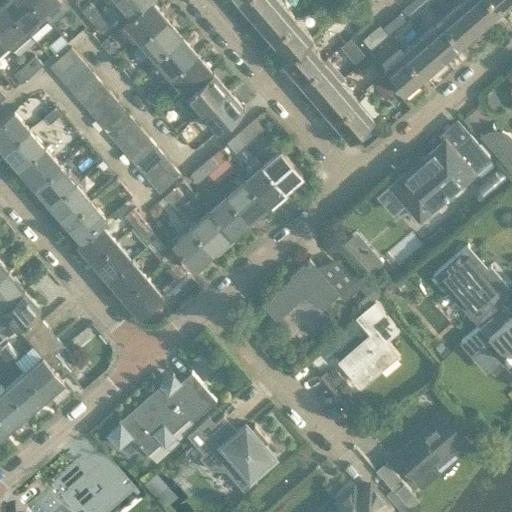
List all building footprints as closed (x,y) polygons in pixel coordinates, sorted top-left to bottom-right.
[(25,26),(24,26),(2,0),(0,2),(0,33),(7,41),(6,42),(12,49),(31,33),(25,26)] [(48,18),(42,11),(32,0),(2,0),(24,26),(25,26),(27,24),(33,31),(48,18)] [(32,0),(42,11),(54,0),(32,0)] [(92,18),(99,11),(91,0),(83,7),(92,18)] [(147,0),(119,0),(132,14),(147,0)] [(140,38),(167,14),(154,0),(147,0),(132,14),(124,20),(140,38)] [(238,0),(254,19),(275,0),(238,0)] [(271,38),(295,17),(280,0),(275,0),(254,19),(271,38)] [(462,41),(481,24),(460,0),(441,17),(462,41)] [(481,24),(500,7),(493,0),(460,0),(481,24)] [(416,12),(408,3),(402,9),(409,18),(416,12)] [(402,10),(389,22),(397,31),(410,19),(402,10)] [(101,28),(109,21),(99,11),(92,18),(101,28)] [(155,56),(182,32),(167,14),(140,38),(155,56)] [(306,39),(311,36),(295,17),(271,38),(287,56),(306,39)] [(443,57),(462,41),(441,17),(422,33),(443,57)] [(370,31),(362,38),(369,47),(378,40),(370,31)] [(171,74),(198,50),(182,32),(155,56),(171,74)] [(423,73),(443,57),(422,33),(403,50),(423,73)] [(110,53),(117,47),(107,35),(100,41),(110,53)] [(349,36),(341,44),(348,51),(356,44),(349,36)] [(299,80),(323,59),(306,39),(287,56),(282,61),(299,80)] [(57,71),(78,53),(71,45),(50,63),(57,71)] [(186,91),(213,68),(198,50),(171,74),(186,91)] [(404,90),(423,73),(403,50),(384,66),(404,90)] [(65,80),(86,63),(78,53),(57,71),(65,80)] [(32,71),(42,62),(35,54),(25,63),(32,71)] [(316,100),(340,79),(323,59),(299,80),(316,100)] [(21,80),(32,71),(25,63),(14,73),(21,80)] [(73,89),(94,72),(86,63),(65,80),(73,89)] [(201,109),(228,85),(213,68),(186,91),(201,109)] [(80,98),(101,81),(94,72),(73,89),(80,98)] [(394,88),(384,76),(375,83),(386,95),(394,88)] [(333,119),(357,98),(340,79),(316,100),(333,119)] [(88,107),(109,89),(101,81),(80,98),(88,107)] [(217,127),(244,103),(228,85),(201,109),(217,127)] [(96,116),(117,99),(109,89),(88,107),(96,116)] [(349,138),(373,117),(357,98),(333,119),(349,138)] [(104,126),(125,108),(117,99),(96,116),(104,126)] [(43,116),(50,123),(60,114),(54,107),(43,116)] [(112,134),(133,117),(125,108),(104,126),(112,134)] [(0,144),(3,148),(29,126),(13,109),(0,120),(0,144)] [(261,126),(254,118),(252,116),(235,131),(243,141),(261,126)] [(119,143),(140,126),(133,117),(112,134),(119,143)] [(492,122),(493,127),(495,131),(485,139),(480,133),(479,133),(511,171),(511,145),(505,142),(502,139),(496,130),(494,126),(492,122)] [(19,166),(44,144),(29,126),(3,148),(19,166)] [(127,153),(148,135),(140,126),(119,143),(127,153)] [(236,148),(243,141),(235,131),(227,138),(236,148)] [(490,156),(470,133),(452,149),(444,141),(407,173),(406,171),(378,195),(390,209),(403,198),(424,221),(453,195),(449,190),(490,156)] [(135,162),(156,144),(148,135),(127,153),(135,162)] [(34,183),(59,162),(44,144),(19,166),(34,183)] [(143,171),(164,154),(156,144),(135,162),(143,171)] [(284,188),(302,171),(280,146),(261,162),(284,188)] [(151,180),(172,162),(164,154),(143,171),(151,180)] [(208,172),(219,163),(211,154),(200,163),(208,172)] [(49,201),(75,180),(59,162),(34,183),(49,201)] [(159,189),(180,171),(172,162),(151,180),(159,189)] [(266,203),(284,188),(261,162),(244,177),(266,203)] [(197,181),(208,172),(200,163),(189,172),(197,181)] [(493,190),(508,177),(497,165),(482,177),(493,190)] [(248,219),(266,203),(244,177),(226,193),(248,219)] [(65,219),(90,198),(75,180),(49,201),(65,219)] [(172,203),(183,194),(175,185),(164,195),(172,203)] [(230,234),(248,219),(226,193),(208,208),(230,234)] [(101,220),(106,216),(90,198),(65,219),(80,238),(101,220)] [(133,224),(141,217),(132,206),(124,213),(133,224)] [(212,249),(230,234),(208,208),(190,224),(212,249)] [(142,234),(150,227),(141,217),(133,224),(142,234)] [(92,259),(116,238),(101,220),(80,238),(76,241),(92,259)] [(193,266),(212,249),(190,224),(171,240),(193,266)] [(107,277),(132,255),(116,238),(92,259),(107,277)] [(467,243),(435,270),(472,313),(469,316),(478,326),(502,303),(493,294),(503,284),(467,243)] [(163,261),(173,253),(165,244),(155,252),(163,261)] [(379,265),(365,250),(357,257),(370,272),(379,265)] [(179,279),(189,271),(173,253),(163,261),(173,273),(161,284),(167,291),(179,280),(179,279)] [(123,295),(147,274),(132,255),(107,277),(123,295)] [(320,307),(339,291),(309,256),(296,268),(297,270),(262,300),(278,318),(302,296),(320,307)] [(0,306),(22,287),(7,269),(0,274),(0,306)] [(365,306),(378,295),(360,273),(343,288),(348,295),(360,285),(366,293),(359,299),(365,306)] [(138,313),(163,292),(147,274),(123,295),(138,313)] [(382,274),(376,279),(382,285),(388,280),(382,274)] [(23,333),(41,318),(34,310),(39,306),(22,287),(0,306),(0,307),(0,322),(9,333),(17,326),(23,333)] [(382,340),(397,326),(373,299),(355,315),(371,332),(340,359),(360,382),(394,353),(382,340)] [(511,313),(504,303),(461,341),(471,351),(471,352),(482,342),(511,370),(511,313)] [(31,342),(48,326),(41,318),(23,333),(31,342)] [(38,350),(56,335),(48,326),(31,342),(33,345),(38,350)] [(45,358),(63,343),(56,335),(38,350),(41,354),(42,353),(45,358)] [(0,352),(3,355),(12,347),(7,342),(0,347),(0,352)] [(33,345),(15,360),(44,394),(62,378),(61,376),(75,363),(67,354),(70,352),(63,344),(45,358),(41,354),(38,350),(33,345)] [(209,375),(222,364),(205,345),(193,356),(209,375)] [(9,363),(18,355),(12,347),(3,355),(9,363)] [(333,367),(325,374),(334,384),(342,377),(333,367)] [(25,410),(44,394),(23,370),(4,386),(25,410)] [(170,394),(160,382),(118,419),(120,421),(108,432),(118,444),(131,434),(147,452),(189,416),(192,419),(216,398),(191,370),(190,371),(193,374),(170,394)] [(342,377),(334,384),(343,395),(351,387),(342,377)] [(0,417),(7,426),(25,410),(4,386),(0,389),(0,417)] [(477,411),(467,419),(477,431),(487,422),(477,411)] [(245,422),(237,429),(223,412),(212,422),(206,416),(187,433),(203,451),(199,455),(211,469),(225,468),(243,489),(256,477),(251,471),(272,453),(263,443),(268,439),(254,423),(249,427),(245,422)] [(429,464),(464,434),(445,412),(436,419),(435,417),(394,453),(421,485),(436,472),(429,464)] [(75,468),(50,489),(69,511),(115,511),(136,494),(101,454),(87,465),(83,461),(75,468)] [(394,490),(403,481),(385,460),(375,468),(392,487),(394,490)] [(340,505),(332,511),(397,511),(393,507),(395,505),(371,478),(360,488),(355,482),(335,499),(340,505)] [(151,483),(142,490),(149,497),(161,487),(154,479),(151,483)] [(415,494),(403,481),(394,489),(405,502),(415,494)] [(392,487),(386,492),(397,504),(403,499),(394,490),(392,487)] [(25,511),(69,511),(50,489),(25,511)] [(141,505),(147,499),(141,493),(135,498),(141,505)]
